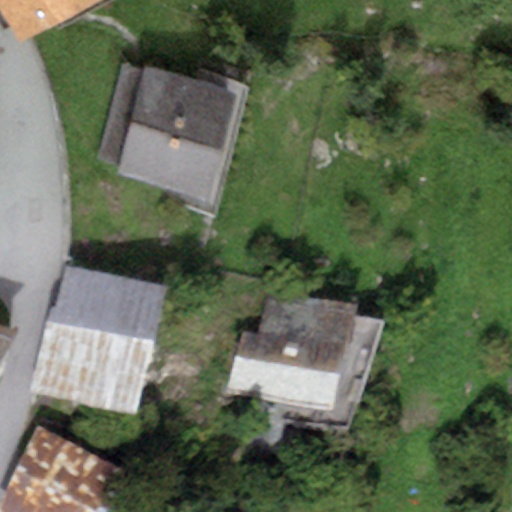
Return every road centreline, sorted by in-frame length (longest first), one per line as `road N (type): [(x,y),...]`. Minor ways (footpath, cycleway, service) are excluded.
road 1 (residential): [(32,224),(24,359),(0,459)]
road 2 (residential): [(0,46),(17,106),(32,224)]
